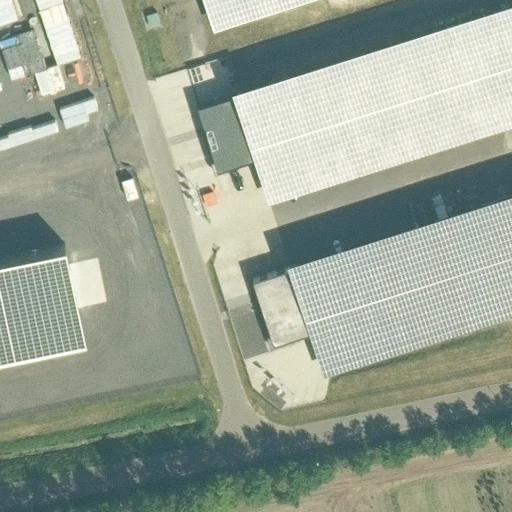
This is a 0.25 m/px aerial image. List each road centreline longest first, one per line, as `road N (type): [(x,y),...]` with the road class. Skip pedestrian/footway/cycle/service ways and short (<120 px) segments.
road 1 (residential): [(129,0),(280,444)]
road 2 (residential): [(280,444),(0,502)]
road 3 (residential): [(511,396),(280,444)]
